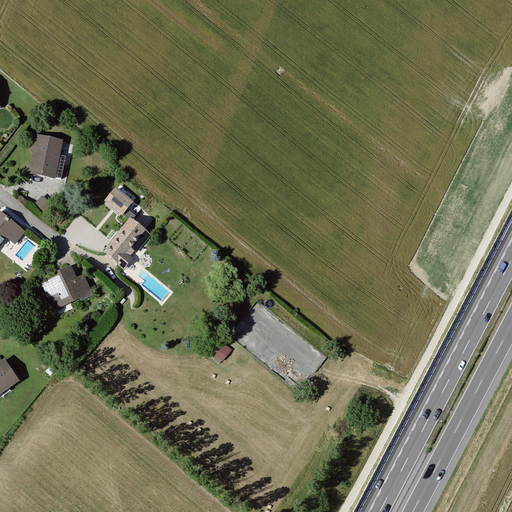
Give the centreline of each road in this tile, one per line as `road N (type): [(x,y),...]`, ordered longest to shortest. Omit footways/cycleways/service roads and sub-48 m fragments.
road 1 (track): [(344,511),(511,190)]
road 2 (motorway): [(511,257),(378,511)]
road 3 (motorway): [(412,511),(511,323)]
